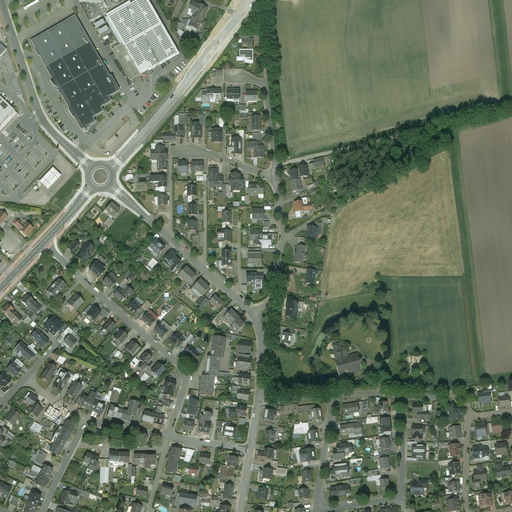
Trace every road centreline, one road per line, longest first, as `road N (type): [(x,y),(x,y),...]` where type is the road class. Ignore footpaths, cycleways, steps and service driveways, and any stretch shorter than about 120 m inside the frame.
road 1 (residential): [(167,437),(185,387),(182,371),(57,256)]
road 2 (secondary): [(109,169),(247,0)]
road 3 (residential): [(91,169),(40,116),(1,0)]
road 4 (residential): [(253,314),(108,184)]
road 5 (residential): [(401,96),(389,1),(317,7)]
road 6 (residential): [(253,314),(272,295),(283,237),(275,176)]
road 7 (residential): [(275,176),(266,84),(230,79)]
